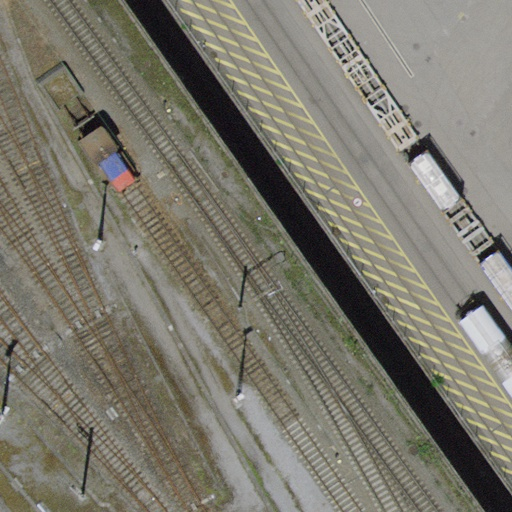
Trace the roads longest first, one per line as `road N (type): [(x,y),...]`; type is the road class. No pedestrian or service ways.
road 1 (motorway): [(390,511),(22,0)]
road 2 (motorway): [(0,214),(211,511)]
